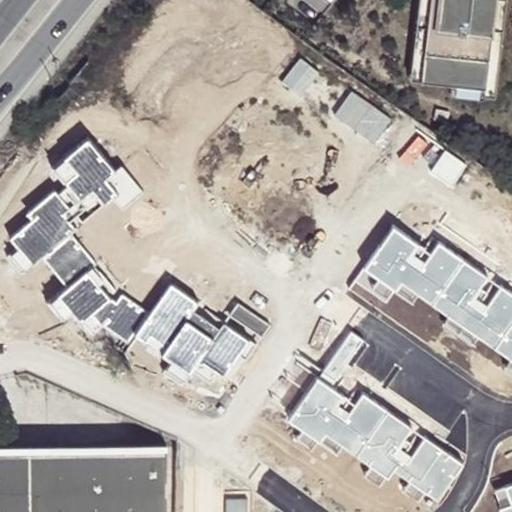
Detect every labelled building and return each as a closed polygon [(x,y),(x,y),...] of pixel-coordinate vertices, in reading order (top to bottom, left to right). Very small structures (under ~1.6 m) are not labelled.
[(430,0),(417,0),(415,25),(410,80),(422,81),(428,26),(430,0)] [(430,0),(428,26),(422,81),(452,84),(486,87),(486,88),(487,88),(493,33),(496,1),(496,0),(430,0)] [(451,95),(452,95),(452,96),(486,100),(487,88),(486,88),(486,87),(452,84),(451,95)] [(117,195),(106,182),(115,173),(88,143),(57,170),(68,186),(59,196),(55,192),(27,215),(33,224),(12,240),(19,251),(13,256),(26,273),(44,258),(68,290),(52,304),(66,322),(75,319),(82,325),(84,322),(97,334),(102,327),(131,344),(136,338),(165,355),(161,359),(170,365),(167,372),(185,381),(200,363),(223,376),(240,357),(245,359),(268,326),(238,304),(221,331),(195,313),(198,306),(171,288),(150,316),(124,294),(118,303),(110,298),(115,292),(72,237),(82,225),(81,222),(117,195)] [(432,256),(395,227),(347,288),(430,347),(452,319),(511,362),(511,295),(440,246),(432,256)] [(364,342),(350,332),(320,375),(335,384),(364,342)] [(355,405),(315,377),(288,420),(303,431),(296,440),(312,450),(317,439),(334,451),(339,442),(369,463),(363,473),(379,483),(384,476),(387,477),(392,471),(407,480),(402,488),(419,499),(424,492),(437,500),(460,462),(364,393),(355,405)] [(0,450),(0,511),(167,511),(169,453),(0,450)] [(511,511),(511,484),(495,491),(501,511),(511,511)]
